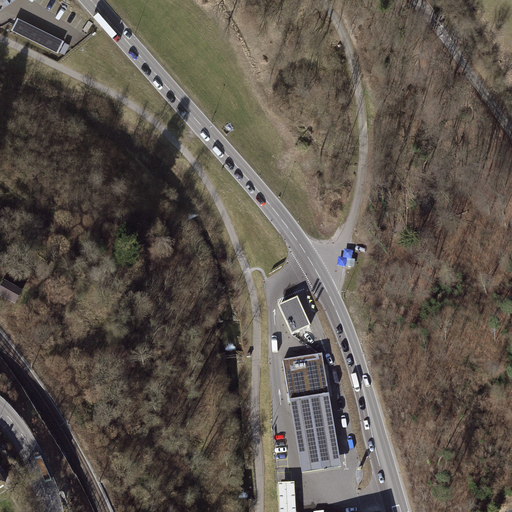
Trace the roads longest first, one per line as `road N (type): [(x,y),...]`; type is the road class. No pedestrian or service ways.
road 1 (secondary): [(399,511),(354,356),(315,268),(239,168),(90,0)]
road 2 (track): [(315,268),(348,230),(363,154),(355,71),(323,0)]
road 3 (track): [(418,0),(511,132)]
